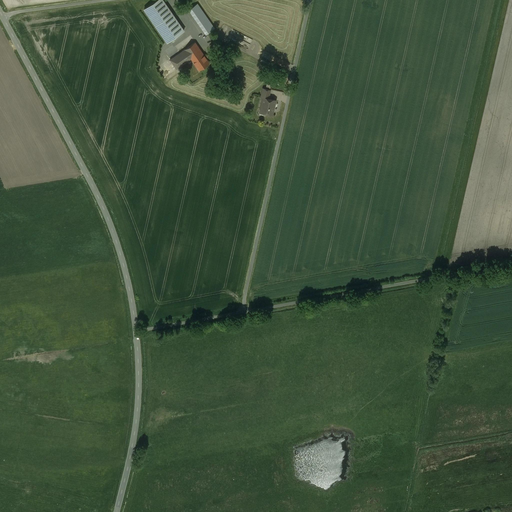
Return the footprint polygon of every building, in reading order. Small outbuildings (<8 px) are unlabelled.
[(167,42),(184,31),(162,0),(157,0),(144,9),(167,42)] [(197,4),(189,10),(206,34),(214,28),(197,4)] [(191,59),(201,52),(195,42),(178,54),(174,48),(166,53),(176,69),(191,59)] [(201,52),(191,59),(199,70),(209,63),(201,52)] [(261,97),(263,98),(268,99),(270,90),(263,88),(261,97)] [(260,111),(264,112),(265,113),(267,114),(268,113),(272,114),(273,108),(274,108),(275,104),(274,104),(275,100),(268,99),(263,98),(260,111)]
